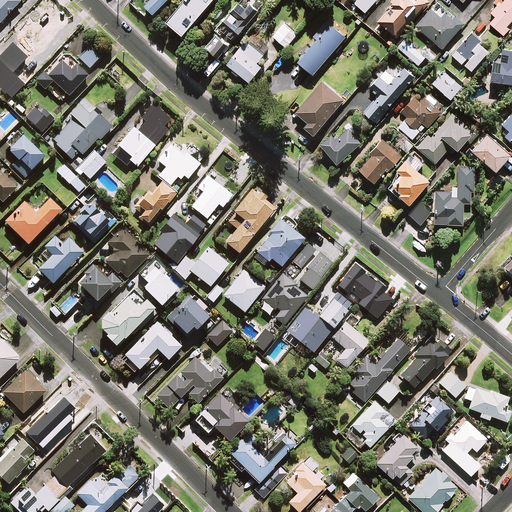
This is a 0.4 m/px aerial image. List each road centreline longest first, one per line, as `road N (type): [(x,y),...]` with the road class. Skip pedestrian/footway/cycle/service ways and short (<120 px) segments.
road 1 (residential): [(86,0),(175,83),(438,294)]
road 2 (residential): [(229,511),(0,283)]
